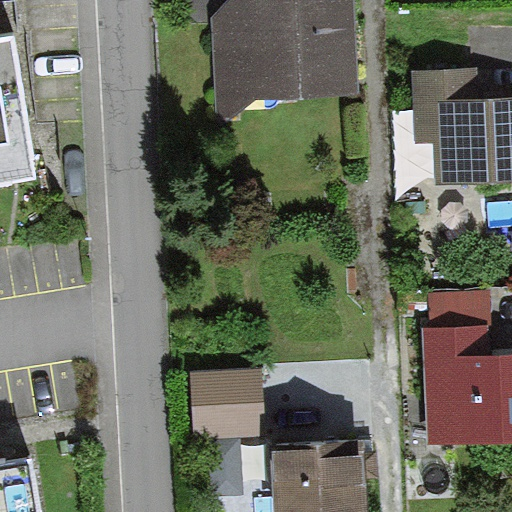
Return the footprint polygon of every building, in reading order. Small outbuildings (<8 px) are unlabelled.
[(229,0),(214,14),(216,115),(239,115),(256,99),(363,92),(357,0),(229,0)] [(0,182),(38,176),(29,120),(14,35),(0,37),(0,182)] [(434,145),(436,184),(511,179),(511,96),(493,98),(480,98),(479,67),(411,70),(414,146),(434,145)] [(245,116),(245,179),(291,179),(291,166),(360,166),(360,117),(245,116)] [(430,292),(432,328),(491,325),(489,289),(430,292)] [(432,328),(424,328),(429,445),(511,441),(511,356),(493,357),(491,325),(432,328)] [(261,372),(192,377),(196,438),(209,437),(240,435),(266,433),(261,372)] [(240,435),(209,437),(211,496),(243,494),(240,435)] [(379,440),(274,445),(276,511),(368,511),(367,482),(381,481),(379,440)] [(0,511),(41,511),(36,467),(0,471),(0,511)]
